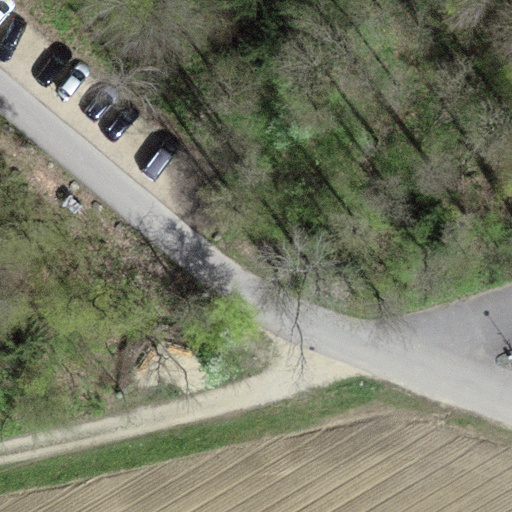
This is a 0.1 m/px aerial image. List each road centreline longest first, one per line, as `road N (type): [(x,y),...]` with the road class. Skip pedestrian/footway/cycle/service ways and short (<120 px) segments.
road 1 (unclassified): [(365,351),(230,285),(0,88)]
road 2 (track): [(0,426),(365,351)]
road 3 (unclassified): [(511,404),(365,351)]
road 4 (residential): [(511,309),(365,351)]
